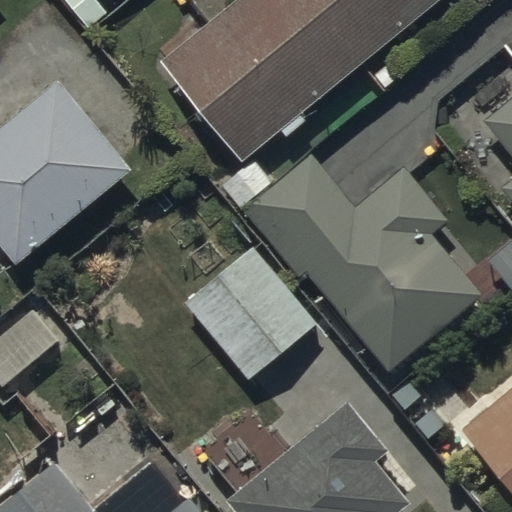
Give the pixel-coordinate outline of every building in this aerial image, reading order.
[(245,178),(450,0),(243,0),(156,76),(245,178)] [(0,258),(15,276),(134,180),(60,89),(0,136),(0,258)] [(511,111),(488,132),(511,160),(511,192),(501,202),(511,214),(511,111)] [(314,162),(245,217),(304,291),(310,286),(390,385),(486,308),(436,246),(453,233),(406,174),(356,213),(314,162)] [(323,331),(256,253),(186,312),(253,391),(323,331)] [(511,496),(511,399),(464,440),(511,496)] [(358,412),(230,511),(411,511),(381,472),(396,461),(358,412)] [(94,511),(63,470),(6,511),(94,511)]
